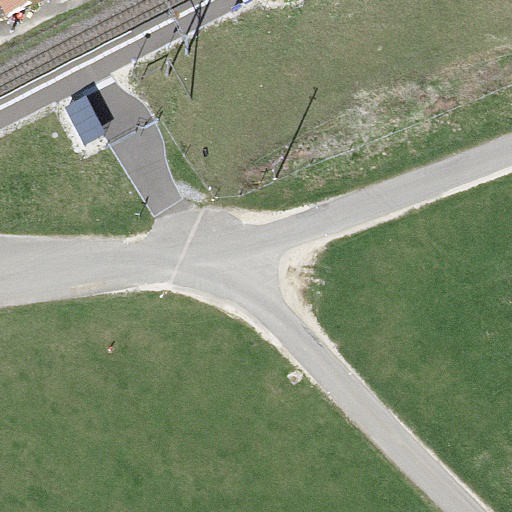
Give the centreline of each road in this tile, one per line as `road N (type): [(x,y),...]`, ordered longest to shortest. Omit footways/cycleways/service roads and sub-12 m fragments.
road 1 (unclassified): [(220,260),(472,511)]
road 2 (unclassified): [(511,150),(220,260)]
road 3 (unclassified): [(220,260),(133,260),(0,276)]
